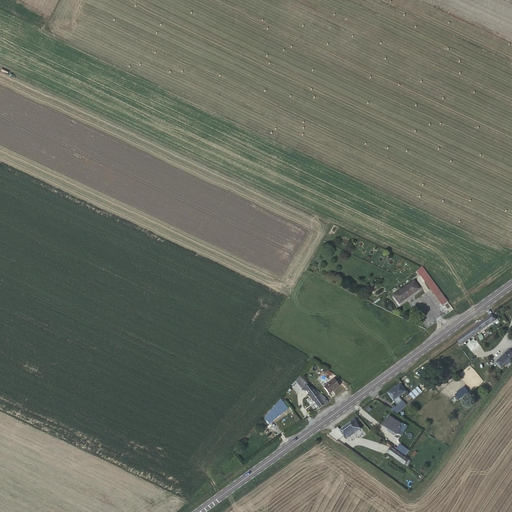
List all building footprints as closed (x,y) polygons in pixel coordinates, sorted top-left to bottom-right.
[(443,305),(448,302),(423,267),(417,271),(423,279),(431,289),(443,305)] [(403,289),(409,296),(419,289),(413,282),(403,289)] [(399,303),(409,296),(403,289),(394,296),(399,303)] [(494,323),(490,317),(456,341),(460,347),(494,323)] [(496,363),(501,368),(504,365),(506,367),(511,362),(509,360),(511,357),(511,354),(509,351),(496,363)] [(311,389),(299,376),(294,381),(300,387),(301,389),(305,391),(319,409),(328,402),(325,399),(315,389),(314,390),(312,388),(311,389)] [(338,386),(333,380),(324,387),(329,393),(338,386)] [(400,385),(388,394),(393,402),(405,393),(400,385)] [(465,387),(454,394),(458,400),(469,393),(465,387)] [(417,388),(410,395),(413,400),(421,393),(417,388)] [(282,402),(280,399),(264,418),(268,423),(269,423),(288,408),(282,402)] [(392,411),(397,415),(406,406),(403,402),(396,408),(394,407),(392,411)] [(389,415),(383,426),(397,435),(402,425),(394,420),(395,419),(389,415)] [(340,432),(346,441),(361,431),(354,422),(340,432)] [(425,440),(428,435),(424,432),(420,437),(425,440)] [(427,438),(425,442),(437,449),(439,445),(427,438)] [(407,468),(410,462),(391,450),(388,455),(407,468)]
